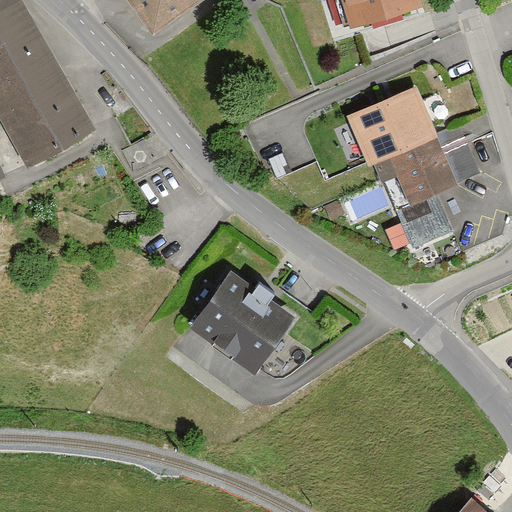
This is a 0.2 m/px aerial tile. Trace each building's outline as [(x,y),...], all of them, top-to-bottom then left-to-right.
[(0,0),(0,135),(17,165),(88,125),(17,0),(0,0)] [(189,0),(119,0),(140,32),(189,0)] [(345,0),(355,29),(425,8),(422,0),(345,0)] [(428,130),(364,157),(384,204),(448,177),(428,130)] [(392,211),(406,245),(451,227),(436,193),(392,211)] [(179,324),(250,370),(289,311),(218,264),(179,324)] [(481,511),(463,495),(447,511),(481,511)]
